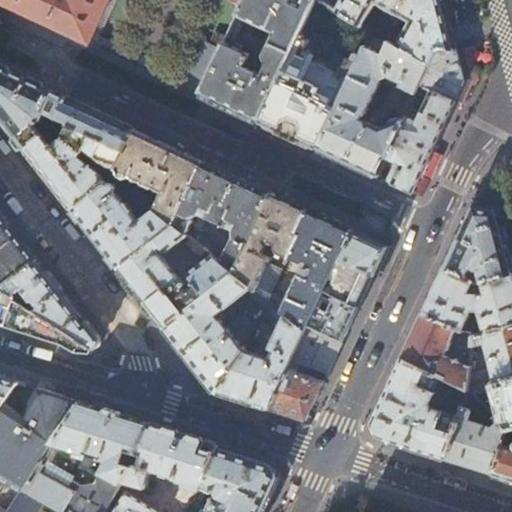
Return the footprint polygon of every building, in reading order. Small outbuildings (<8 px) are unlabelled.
[(0,0),(6,2),(60,28),(90,41),(109,0),(239,0),(244,2),(244,0),(0,0)] [(302,0),(302,1),(299,0),(244,0),(244,2),(221,52),(201,93),(237,110),(260,121),(315,0),(302,0)] [(342,0),(337,9),(364,24),(377,1),(385,5),(385,6),(398,13),(399,12),(412,19),(399,45),(431,63),(437,49),(457,49),(454,35),(444,0),(342,0)] [(374,30),(363,54),(341,100),(364,110),(366,110),(384,75),(388,74),(402,81),(401,84),(413,89),(418,92),(421,85),(431,63),(399,45),(374,30)] [(302,31),(260,121),(272,126),(284,132),(297,138),(319,148),(341,100),(363,54),(358,52),(355,59),(349,57),(344,67),(337,70),(309,57),(306,49),(311,37),(307,35),(308,33),(302,31)] [(201,93),(221,52),(202,43),(182,84),(201,93)] [(437,49),(431,63),(421,85),(432,90),(422,111),(411,106),(378,175),(403,187),(413,192),(448,119),(466,81),(460,58),(457,49),(437,49)] [(57,122),(59,117),(69,97),(37,83),(0,64),(0,114),(27,149),(46,135),(37,125),(42,118),(43,116),(57,122)] [(411,106),(418,92),(413,89),(411,93),(409,93),(397,116),(395,116),(393,117),(392,117),(391,118),(390,119),(383,127),(370,120),(368,121),(360,117),(364,110),(341,100),(319,148),(355,165),(378,175),(411,106)] [(69,97),(59,117),(69,122),(63,135),(63,136),(84,152),(86,149),(111,168),(109,172),(115,177),(137,129),(115,119),(69,97)] [(170,144),(137,129),(115,177),(123,184),(126,179),(131,177),(144,182),(143,184),(153,188),(153,187),(164,192),(156,210),(175,225),(204,160),(170,144)] [(52,144),(46,135),(27,149),(58,189),(73,208),(115,177),(109,172),(104,175),(80,156),(84,152),(63,136),(52,144)] [(248,181),(204,160),(175,225),(186,234),(188,230),(190,231),(195,220),(193,219),(195,216),(200,212),(233,228),(235,237),(230,247),(228,247),(224,258),(225,259),(223,263),(235,273),(236,273),(272,192),(248,181)] [(124,184),(123,184),(115,177),(73,208),(96,237),(120,267),(175,225),(156,210),(140,222),(135,214),(136,213),(129,204),(127,205),(119,195),(120,187),(124,184)] [(136,186),(132,191),(146,202),(150,197),(136,186)] [(143,207),(146,202),(132,191),(129,196),(143,207)] [(280,196),(272,192),(236,273),(270,301),(271,301),(275,292),(267,286),(263,288),(261,286),(273,258),(263,253),(267,245),(265,239),(270,238),(271,240),(279,245),(278,248),(280,252),(291,257),(302,233),(298,231),(308,209),(280,196)] [(448,258),(445,266),(468,278),(473,269),(480,270),(482,281),(511,272),(511,261),(508,247),(498,207),(486,206),(473,205),(448,258)] [(345,226),(308,209),(298,231),(302,233),(291,257),(302,263),(308,259),(318,264),(313,266),(309,275),(301,271),(285,305),(282,303),(283,298),(275,292),(271,301),(306,329),(307,325),(323,291),(339,258),(353,230),(345,226)] [(22,240),(0,212),(0,286),(37,259),(22,240)] [(189,235),(186,234),(175,225),(120,267),(142,296),(166,326),(235,273),(223,263),(218,259),(214,256),(191,273),(200,284),(191,291),(164,256),(189,236),(189,235)] [(353,230),(339,258),(374,275),(377,270),(388,246),(371,239),(358,232),(353,230)] [(197,232),(189,235),(189,236),(191,238),(206,250),(214,256),(218,259),(217,248),(197,232)] [(201,256),(206,250),(191,238),(187,245),(201,256)] [(372,281),(374,275),(339,258),(323,291),(359,307),(372,281)] [(43,267),(37,259),(0,286),(0,287),(15,297),(18,299),(27,291),(34,299),(36,297),(40,303),(34,309),(95,348),(98,343),(99,342),(99,341),(99,340),(99,339),(98,338),(43,267)] [(474,281),(468,278),(445,266),(442,273),(424,311),(473,335),(511,324),(511,272),(482,281),(485,293),(470,291),(474,281)] [(270,301),(236,273),(235,273),(166,326),(190,358),(217,392),(247,349),(245,348),(250,337),(248,333),(253,323),(245,312),(228,325),(220,315),(248,293),(267,308),(270,301)] [(0,313),(8,316),(9,316),(15,297),(0,287),(0,313)] [(345,338),(359,307),(323,291),(307,325),(344,341),(345,338)] [(95,348),(34,309),(18,299),(15,297),(9,316),(8,316),(5,325),(10,327),(92,352),(95,348)] [(271,301),(270,301),(267,308),(283,321),(271,347),(275,349),(271,356),(247,349),(217,392),(261,405),(269,408),(287,369),(306,329),(271,301)] [(473,335),(424,311),(421,317),(402,357),(444,377),(461,385),(469,388),(470,374),(471,367),(445,355),(448,348),(449,348),(450,347),(451,346),(451,344),(451,343),(451,342),(472,352),(472,351),(473,345),(473,335)] [(511,324),(473,335),(473,345),(486,342),(493,368),(470,374),(469,388),(511,376),(511,324)] [(287,369),(297,372),(300,364),(329,373),(344,341),(307,325),(306,329),(287,369)] [(444,377),(402,357),(376,414),(371,423),(375,430),(377,437),(404,445),(447,459),(469,388),(461,385),(452,413),(435,407),(433,401),(444,377)] [(297,372),(287,369),(269,408),(307,420),(308,418),(325,381),(297,372)] [(0,409),(4,403),(18,381),(0,375),(0,409)] [(511,376),(469,388),(474,394),(498,389),(504,413),(495,415),(500,420),(507,429),(511,427),(511,376)] [(40,388),(27,408),(24,406),(21,403),(17,411),(4,403),(0,409),(0,476),(6,481),(0,490),(0,511),(63,511),(24,490),(42,461),(40,459),(80,401),(69,397),(40,388)] [(476,396),(474,394),(469,388),(447,459),(466,465),(494,473),(503,442),(505,435),(507,429),(500,420),(493,427),(468,419),(476,396)] [(114,411),(80,401),(40,459),(42,461),(24,490),(63,511),(103,511),(121,480),(131,463),(150,423),(114,411)] [(172,430),(150,423),(131,463),(121,480),(146,488),(152,469),(159,470),(157,475),(165,478),(166,473),(174,475),(173,477),(184,481),(183,485),(200,490),(202,486),(221,445),(209,441),(172,430)] [(511,445),(503,442),(494,473),(511,479),(511,445)] [(241,451),(221,445),(202,486),(213,491),(217,490),(219,494),(214,496),(210,508),(218,511),(263,511),(265,509),(280,475),(278,469),(274,462),(241,451)] [(158,511),(125,493),(113,511),(158,511)]
